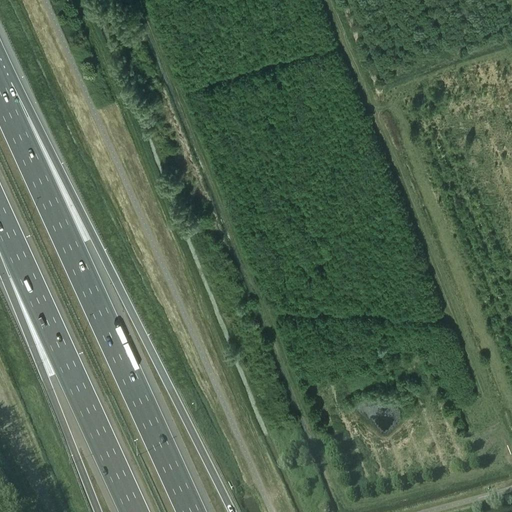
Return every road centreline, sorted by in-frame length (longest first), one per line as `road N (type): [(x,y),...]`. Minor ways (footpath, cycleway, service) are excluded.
road 1 (motorway): [(229,511),(58,166),(0,90)]
road 2 (motorway): [(194,511),(0,92)]
road 3 (motorway): [(8,238),(130,511)]
road 4 (motorway): [(8,238),(30,341),(97,511)]
